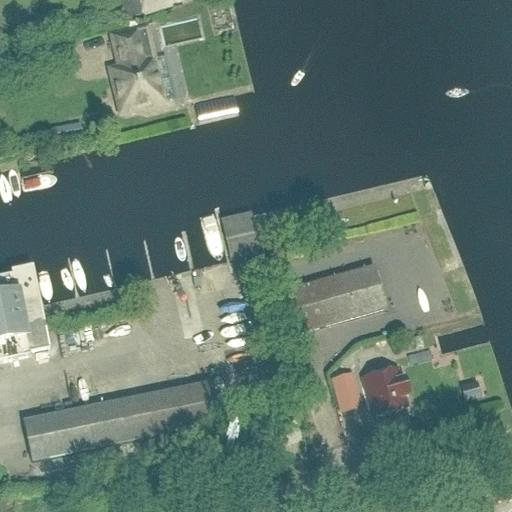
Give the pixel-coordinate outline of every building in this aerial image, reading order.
[(112,0),(118,24),(135,20),(129,0),(112,0)] [(167,0),(135,0),(142,19),(170,10),(167,0)] [(136,35),(111,41),(118,71),(115,72),(124,109),(139,106),(140,111),(163,106),(153,63),(145,33),(136,35)] [(53,139),(56,150),(77,143),(73,132),(53,139)] [(219,224),(228,266),(228,267),(260,260),(250,217),(219,224)] [(8,276),(9,280),(10,280),(27,358),(28,358),(48,353),(38,308),(30,271),(8,276)] [(383,314),(371,271),(287,295),(299,338),(383,314)] [(29,362),(28,358),(27,358),(10,280),(9,280),(0,281),(0,341),(5,367),(29,362)] [(130,294),(131,328),(149,327),(148,310),(149,310),(149,293),(130,294)] [(399,384),(396,373),(361,382),(372,422),(407,413),(404,401),(408,400),(403,382),(399,384)] [(360,411),(352,378),(330,383),(338,416),(360,411)] [(209,388),(21,427),(30,468),(217,429),(209,388)] [(282,428),(286,444),(299,440),(294,424),(282,428)] [(26,483),(45,479),(42,469),(24,473),(26,483)]
